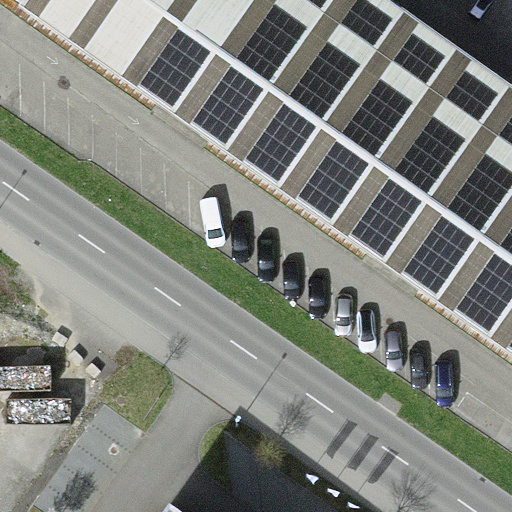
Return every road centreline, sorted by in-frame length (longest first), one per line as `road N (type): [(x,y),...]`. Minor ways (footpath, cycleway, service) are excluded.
road 1 (primary): [(235,344),(476,511)]
road 2 (primary): [(0,186),(235,344)]
road 3 (unclassified): [(119,511),(235,344)]
